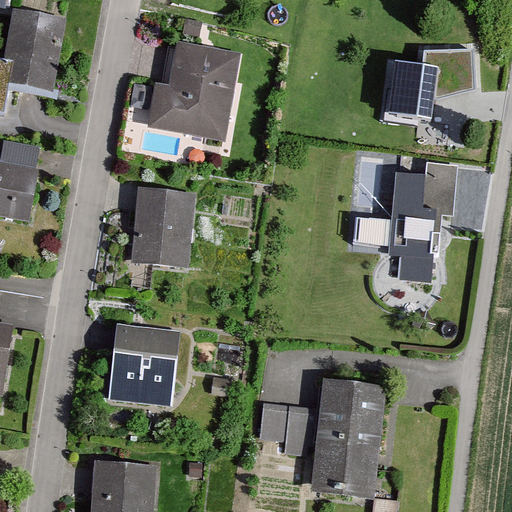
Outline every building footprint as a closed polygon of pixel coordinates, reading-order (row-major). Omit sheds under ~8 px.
[(48,100),(62,26),(7,17),(0,58),(0,108),(3,92),(48,100)] [(226,139),(239,52),(175,43),(169,84),(155,82),(148,128),(226,139)] [(438,68),(394,60),(384,122),(428,129),(438,68)] [(0,222),(28,226),(40,152),(2,146),(0,155),(0,222)] [(452,223),(456,171),(422,169),(421,183),(392,181),(388,228),(353,225),(351,249),(389,252),(387,283),(429,286),(433,238),(438,238),(439,222),(452,223)] [(192,199),(136,194),(129,269),(185,275),(192,199)] [(0,402),(12,328),(0,326),(0,402)] [(174,336),(112,330),(104,404),(167,410),(174,336)] [(373,503),(382,394),(316,388),(314,413),(263,408),(260,444),(285,446),(283,460),(311,463),(308,498),(373,503)] [(151,511),(154,472),(93,468),(89,511),(151,511)] [(375,511),(391,511),(393,497),(377,495),(375,511)]
